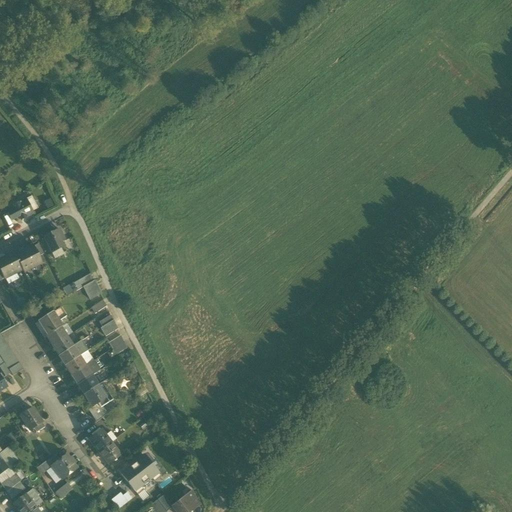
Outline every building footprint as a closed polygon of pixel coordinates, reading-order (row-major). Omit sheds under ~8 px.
[(32,196),(25,200),(31,211),(37,207),(32,196)] [(54,207),(50,199),(44,202),(47,210),(54,207)] [(6,211),(12,220),(19,217),(21,220),(33,214),(31,211),(25,200),(13,206),(14,207),(6,211)] [(43,239),(50,254),(61,248),(63,247),(61,243),(63,242),(58,231),(43,239)] [(32,247),(37,257),(43,254),(37,244),(32,247)] [(32,247),(15,255),(22,270),(23,272),(40,263),(37,257),(32,247)] [(61,248),(50,254),(54,260),(64,255),(61,248)] [(16,273),(22,270),(15,255),(14,253),(0,260),(0,271),(4,279),(16,273)] [(16,273),(4,279),(7,285),(19,279),(16,273)] [(78,291),(83,288),(94,282),(94,281),(90,274),(73,283),(78,291)] [(100,293),(94,282),(83,288),(89,299),(100,293)] [(67,297),(78,291),(73,283),(63,289),(67,297)] [(26,300),(17,302),(19,312),(28,311),(26,300)] [(91,308),(95,314),(107,307),(103,301),(91,308)] [(44,338),(46,337),(60,328),(62,327),(58,322),(66,317),(61,308),(35,325),(44,338)] [(99,323),(103,328),(113,321),(110,316),(99,323)] [(118,329),(113,321),(103,328),(101,329),(106,337),(118,329)] [(66,324),(62,327),(60,328),(66,338),(72,334),(66,324)] [(66,338),(60,328),(46,337),(52,347),(66,338)] [(108,344),(112,350),(123,342),(120,336),(108,344)] [(73,347),(66,338),(52,347),(59,356),(73,347)] [(81,342),(73,347),(79,357),(87,352),(81,342)] [(127,349),(123,342),(112,350),(116,356),(127,349)] [(11,352),(7,346),(0,350),(0,357),(1,359),(11,352)] [(65,366),(79,357),(73,347),(59,356),(65,366)] [(116,356),(112,350),(106,353),(110,359),(116,356)] [(15,358),(11,352),(1,359),(4,363),(5,364),(15,358)] [(94,361),(87,352),(79,357),(85,367),(94,361)] [(85,367),(79,357),(65,366),(71,376),(85,367)] [(18,364),(15,358),(5,364),(8,370),(18,364)] [(94,361),(85,367),(91,377),(100,371),(94,361)] [(0,367),(6,376),(10,373),(8,370),(5,364),(4,363),(0,365),(0,367)] [(22,370),(18,364),(8,370),(10,373),(12,376),(18,372),(22,370)] [(137,377),(130,366),(123,370),(131,382),(137,377)] [(77,386),(91,377),(85,367),(71,376),(77,386)] [(97,386),(91,377),(77,386),(83,395),(97,386)] [(97,386),(106,399),(108,403),(113,400),(102,383),(97,386)] [(106,399),(97,386),(83,395),(92,408),(98,405),(106,399)] [(135,395),(138,399),(147,392),(144,388),(135,395)] [(101,408),(108,403),(106,399),(98,405),(100,409),(101,408)] [(88,411),(96,423),(106,415),(101,408),(100,409),(98,405),(92,408),(88,411)] [(21,417),(30,431),(33,428),(41,423),(42,422),(33,409),(21,417)] [(140,410),(134,415),(139,420),(144,416),(140,410)] [(33,428),(36,433),(44,427),(41,423),(33,428)] [(88,440),(98,453),(110,444),(105,437),(100,431),(88,440)] [(18,439),(13,432),(5,437),(11,445),(18,439)] [(110,432),(105,437),(110,444),(116,439),(110,432)] [(120,456),(110,444),(98,453),(108,465),(120,456)] [(8,448),(5,451),(14,463),(18,461),(8,448)] [(5,451),(0,454),(0,459),(7,468),(2,472),(2,473),(11,466),(14,463),(5,451)] [(38,457),(43,465),(50,459),(46,453),(38,457)] [(46,472),(46,473),(52,468),(52,467),(60,461),(55,455),(50,459),(43,465),(41,466),(46,472)] [(52,468),(62,480),(76,468),(73,464),(74,463),(71,459),(70,460),(66,456),(60,461),(52,467),(52,468)] [(144,457),(133,466),(146,483),(151,479),(154,482),(160,477),(150,464),(144,457)] [(156,459),(150,464),(160,477),(166,473),(156,459)] [(17,472),(11,466),(2,473),(2,472),(0,473),(0,484),(1,485),(15,474),(17,472)] [(41,476),(46,472),(41,466),(36,469),(41,476)] [(137,495),(143,491),(140,487),(146,483),(133,466),(121,475),(137,495)] [(55,485),(62,480),(52,468),(46,473),(55,485)] [(20,470),(17,472),(15,474),(21,481),(26,477),(20,470)] [(1,485),(6,492),(19,483),(21,481),(15,474),(1,485)] [(145,493),(156,485),(154,482),(151,479),(146,483),(140,487),(143,491),(137,495),(143,503),(149,498),(145,493)] [(25,490),(19,483),(6,492),(12,500),(25,490)] [(72,490),(67,484),(55,493),(60,499),(72,490)] [(32,490),(25,496),(35,508),(42,503),(32,490)] [(171,506),(175,511),(190,511),(194,509),(193,508),(199,504),(196,500),(197,499),(193,495),(194,494),(192,490),(171,506)] [(120,493),(111,501),(118,510),(132,499),(127,493),(122,496),(120,493)] [(19,511),(30,511),(35,508),(25,496),(25,495),(14,504),(19,511)] [(159,502),(166,510),(170,507),(164,498),(159,502)] [(155,511),(165,511),(157,501),(150,506),(153,509),(155,511)]
